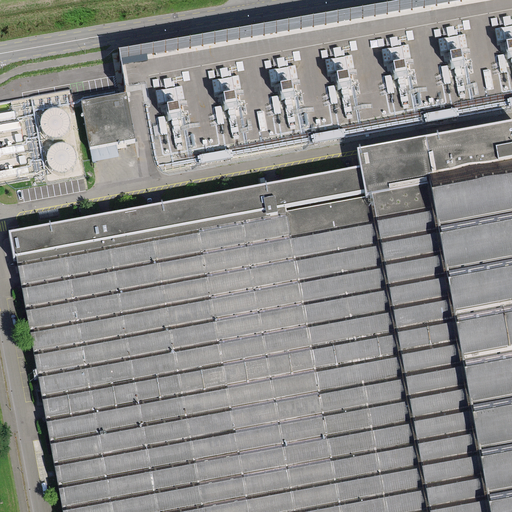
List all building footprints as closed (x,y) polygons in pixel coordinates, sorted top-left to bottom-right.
[(0,179),(45,172),(32,98),(0,103),(0,179)] [(81,106),(89,150),(135,142),(127,98),(81,106)] [(55,141),(59,141),(63,140),(67,137),(70,132),(71,128),(70,123),(68,118),(65,115),(60,113),(56,112),(51,113),(47,116),(43,120),(42,123),(42,126),(42,129),(43,132),(44,135),(46,138),(49,140),(52,141),(55,141)] [(10,234),(15,259),(442,180),(511,165),(511,123),(357,152),(360,170),(10,234)] [(49,168),(52,172),(57,175),(62,176),(67,175),(72,173),(75,169),(77,165),(78,160),(77,155),(74,150),(70,147),(65,145),(60,145),(55,146),(51,149),(48,154),(47,158),(47,164),(49,168)] [(511,165),(442,180),(446,201),(511,188),(511,165)] [(442,180),(15,259),(61,511),(511,511),(511,188),(446,201),(442,180)]
